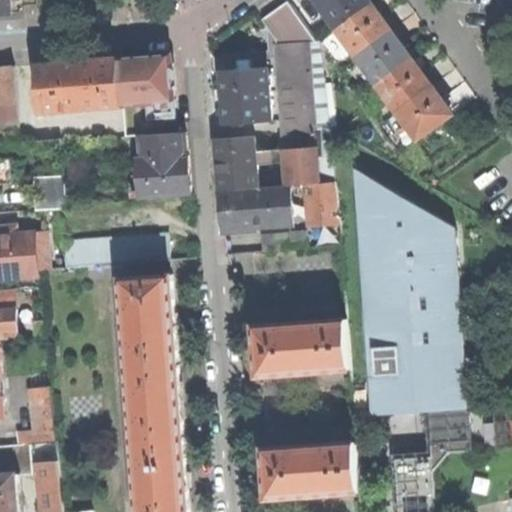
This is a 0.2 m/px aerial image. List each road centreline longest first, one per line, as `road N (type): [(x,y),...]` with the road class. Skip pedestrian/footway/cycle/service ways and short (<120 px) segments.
road 1 (residential): [(235,511),(196,26)]
road 2 (residential): [(196,26),(0,39)]
road 3 (residential): [(426,0),(501,102),(511,93)]
